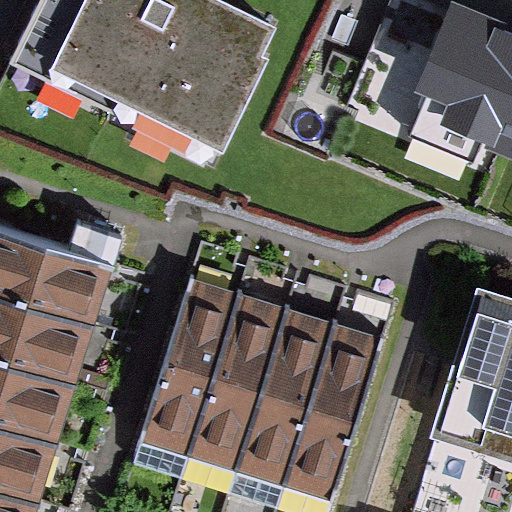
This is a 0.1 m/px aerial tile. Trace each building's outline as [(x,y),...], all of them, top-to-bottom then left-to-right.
[(224,120),(272,15),(240,0),(32,0),(21,26),(224,120)] [(511,131),(511,3),(503,0),(465,0),(429,100),(511,131)] [(38,511),(109,274),(0,241),(0,511),(38,511)] [(197,277),(149,429),(194,444),(240,458),(285,472),(330,486),(379,334),(333,319),(288,305),(242,291),(197,277)] [(511,285),(483,277),(430,451),(511,472),(511,285)]
